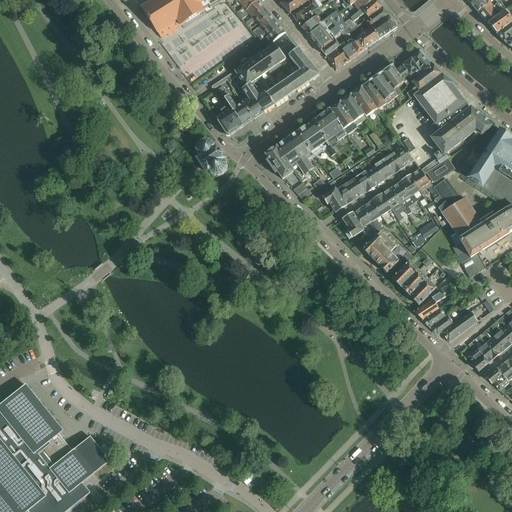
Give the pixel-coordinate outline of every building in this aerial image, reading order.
[(153,0),(149,3),(141,8),(140,8),(149,21),(181,0),(153,0)] [(221,0),(181,0),(149,21),(160,39),(166,35),(167,37),(174,33),(173,31),(180,27),(205,11),(205,12),(217,5),(216,4),(221,0)] [(258,1),(257,0),(241,0),(239,3),(246,10),(246,11),(258,1)] [(285,0),(280,3),(290,15),(314,0),(313,0),(285,0)] [(319,7),(314,0),(290,15),(296,22),(308,14),(313,11),(319,8),(319,7)] [(359,0),(340,0),(346,9),(353,4),(359,0)] [(375,0),(350,19),(344,24),(351,32),(355,29),(351,25),(354,23),(364,14),(367,18),(369,19),(382,9),(375,0)] [(359,0),(353,4),(356,10),(352,13),(349,17),(350,19),(375,0),(359,0)] [(482,0),(466,0),(477,13),(487,5),(482,0)] [(497,0),(482,0),(487,5),(490,4),(500,15),(506,11),(501,5),(498,1),(497,0)] [(246,11),(246,10),(239,16),(242,20),(249,14),(252,18),(252,19),(264,9),(258,1),(246,11)] [(507,10),(510,8),(505,3),(501,5),(506,11),(507,10)] [(487,5),(477,13),(488,25),(500,15),(490,4),(487,5)] [(500,15),(488,25),(496,34),(511,23),(511,16),(510,14),(511,12),(511,6),(510,8),(507,10),(506,11),(500,15)] [(308,14),(296,22),(301,28),(311,21),(309,17),(319,10),(318,9),(319,8),(313,11),(308,14)] [(252,19),(252,18),(246,24),(248,27),(255,21),(258,25),(269,15),(264,9),(252,19)] [(336,12),(322,22),(321,23),(333,38),(341,33),(345,40),(342,42),(344,44),(347,42),(348,43),(356,38),(370,28),(379,40),(397,28),(389,17),(382,9),(369,19),(355,29),(351,32),(344,24),(336,12)] [(269,15),(258,25),(260,28),(254,34),(256,36),(262,31),(263,31),(275,21),(269,15)] [(312,21),(311,21),(301,28),(307,34),(321,23),(322,22),(318,16),(312,21)] [(262,31),(256,36),(259,40),(264,35),(265,34),(267,37),(268,37),(280,27),(275,21),(263,31),(262,31)] [(321,23),(307,34),(321,52),(336,42),(336,41),(333,38),(321,23)] [(511,23),(496,34),(504,42),(511,36),(511,23)] [(268,37),(267,37),(261,42),(263,45),(270,40),(273,43),(285,34),(285,33),(280,27),(268,37)] [(370,28),(356,38),(365,50),(379,40),(370,28)] [(365,50),(356,38),(348,43),(357,56),(365,50)] [(336,42),(321,52),(326,58),(326,57),(333,52),(339,48),(344,44),(342,42),(338,45),(336,42)] [(347,42),(344,44),(339,48),(350,61),(357,56),(348,43),(347,42)] [(246,87),(255,81),(286,59),(276,47),(277,47),(275,45),(234,72),(240,80),(242,83),(246,87)] [(350,61),(339,48),(333,52),(343,66),(350,61)] [(319,76),(298,49),(289,57),(300,72),(301,71),(309,83),(319,76)] [(333,52),(326,57),(336,71),(343,66),(333,52)] [(421,52),(411,59),(423,75),(433,66),(421,52)] [(423,75),(411,59),(408,62),(407,62),(403,64),(404,65),(402,66),(409,76),(407,77),(409,80),(416,75),(418,78),(423,75)] [(402,66),(395,71),(403,81),(405,79),(407,77),(409,76),(402,66)] [(433,66),(423,75),(418,78),(412,84),(415,89),(407,95),(410,100),(413,98),(414,97),(441,74),(433,66)] [(403,81),(395,71),(392,67),(380,75),(395,95),(395,94),(394,92),(405,84),(403,81)] [(301,71),(300,72),(285,82),(285,83),(286,82),(294,94),(295,92),(309,83),(301,71)] [(228,83),(236,78),(234,74),(232,74),(212,87),(212,88),(213,91),(227,81),(228,83)] [(414,97),(413,98),(435,127),(437,127),(440,131),(469,110),(464,104),(465,103),(451,85),(452,84),(441,74),(414,97)] [(395,95),(380,75),(369,83),(386,106),(394,100),(392,97),(395,95)] [(242,83),(240,80),(237,83),(250,103),(244,106),(253,120),(261,115),(261,116),(264,114),(245,87),(246,87),(242,83)] [(255,81),(246,87),(245,87),(264,114),(267,112),(274,107),(266,95),(264,93),(259,97),(251,85),(255,82),(255,81)] [(386,106),(369,83),(361,88),(377,111),(378,112),(379,111),(386,106)] [(288,97),(290,96),(282,85),(283,84),(282,84),(266,95),(274,107),(288,97)] [(253,120),(244,106),(242,104),(236,108),(223,87),(218,90),(231,109),(243,128),(246,125),(253,120)] [(361,88),(351,96),(366,119),(373,114),(375,117),(381,113),(379,111),(378,112),(377,111),(361,88)] [(351,96),(340,103),(356,127),(367,120),(366,119),(351,96)] [(356,127),(340,103),(329,111),(342,130),(347,136),(358,129),(356,127)] [(436,160),(421,172),(423,175),(448,159),(445,156),(475,133),(481,137),(493,127),(493,126),(471,108),(469,110),(440,131),(430,139),(441,155),(440,156),(438,153),(434,156),(436,160)] [(222,115),(216,119),(227,135),(230,136),(236,132),(243,128),(231,109),(227,111),(225,109),(220,112),(222,115)] [(342,130),(329,111),(313,122),(327,142),(330,147),(332,149),(338,146),(336,144),(347,136),(342,130)] [(299,132),(297,133),(314,158),(314,157),(326,150),(327,149),(325,145),(323,147),(322,145),(327,142),(313,122),(305,128),(304,128),(302,128),(300,130),(299,132)] [(446,180),(433,190),(441,200),(444,204),(438,210),(457,237),(469,259),(470,259),(478,254),(478,255),(480,258),(511,237),(511,142),(511,139),(511,138),(499,130),(494,139),(481,158),(472,152),(465,164),(465,163),(457,174),(486,193),(511,208),(505,210),(502,213),(494,216),(493,214),(480,222),(465,199),(462,201),(457,193),(459,191),(456,187),(453,188),(446,180)] [(314,158),(297,133),(296,134),(286,140),(308,172),(308,171),(310,173),(314,170),(309,162),(314,159),(315,159),(314,157),(314,158)] [(416,148),(408,137),(403,140),(411,151),(416,148)] [(400,149),(394,154),(404,168),(414,162),(398,139),(394,142),(400,149)] [(286,140),(276,148),(291,170),(297,167),(304,177),(310,173),(308,171),(308,172),(286,140)] [(210,142),(208,141),(206,141),(204,141),(201,142),(199,143),(197,146),(196,147),(196,149),(196,151),(196,152),(197,155),(199,157),(197,158),(200,163),(203,169),(207,174),(209,172),(211,175),(214,177),(215,177),(217,178),(219,178),(220,177),(222,176),(223,175),(225,174),(226,172),(226,170),(226,167),(226,165),(226,164),(225,163),(224,162),(224,161),(226,160),(216,145),(214,146),(212,144),(210,142)] [(391,155),(391,156),(384,160),(394,175),(396,174),(404,169),(404,168),(394,154),(389,146),(385,148),(389,154),(390,153),(391,155)] [(327,149),(326,150),(331,157),(335,154),(332,149),(330,147),(327,149)] [(291,170),(276,148),(266,155),(266,156),(282,180),(293,172),(291,170)] [(375,154),(371,148),(364,152),(368,158),(375,154)] [(394,175),(384,160),(379,164),(374,157),(370,159),(375,166),(384,181),(394,175)] [(448,159),(423,175),(424,176),(427,174),(433,183),(435,183),(455,170),(448,159)] [(352,162),(346,165),(350,170),(355,166),(352,162)] [(375,187),(365,173),(360,166),(356,168),(361,175),(356,179),(365,194),(367,193),(375,187)] [(375,166),(365,173),(375,187),(384,181),(375,166)] [(337,169),(329,174),(334,180),(341,175),(337,169)] [(420,170),(410,177),(420,192),(423,196),(426,195),(424,193),(432,188),(425,179),(424,176),(423,175),(421,172),(420,170)] [(365,194),(356,179),(349,183),(344,176),(341,178),(346,186),(356,200),(365,194)] [(420,192),(410,177),(410,176),(402,182),(401,183),(411,199),(414,204),(418,202),(414,197),(420,192)] [(321,179),(317,182),(321,188),(326,185),(321,179)] [(321,188),(317,182),(313,185),(317,191),(321,188)] [(346,186),(339,190),(336,185),(334,187),(332,183),(331,184),(335,190),(337,192),(346,206),(356,200),(346,186)] [(411,199),(401,183),(391,189),(401,204),(408,215),(411,213),(408,208),(414,204),(411,199)] [(335,190),(331,184),(322,190),(324,193),(332,188),(333,191),(323,197),(328,205),(329,204),(331,208),(331,209),(332,212),(334,212),(335,213),(346,206),(337,192),(335,190)] [(298,196),(306,190),(302,185),(293,191),(298,196)] [(307,189),(306,190),(298,196),(303,202),(312,196),(311,195),(308,191),(307,189)] [(401,204),(391,189),(381,196),(391,210),(401,204)] [(391,210),(381,196),(373,201),(372,202),(382,217),(389,212),(394,220),(396,218),(391,210)] [(382,217),(372,202),(362,208),(372,223),(382,217)] [(432,202),(425,206),(427,208),(428,210),(435,206),(432,202)] [(372,223),(362,208),(353,214),(369,238),(378,232),(372,223)] [(353,214),(343,221),(349,230),(348,231),(353,238),(361,232),(365,237),(359,240),(361,243),(369,238),(353,214)] [(437,216),(433,218),(440,230),(443,226),(437,216)] [(376,236),(369,243),(362,251),(368,257),(369,256),(380,268),(386,275),(392,280),(409,263),(406,260),(407,259),(404,256),(399,261),(395,258),(395,259),(390,254),(396,248),(395,248),(399,244),(390,235),(386,239),(381,233),(377,237),(376,236)] [(415,246),(417,248),(425,243),(421,236),(415,241),(417,244),(415,246)] [(407,249),(412,255),(416,252),(412,246),(407,249)] [(470,259),(469,259),(461,264),(470,279),(486,269),(480,258),(478,255),(478,254),(470,259)] [(409,262),(409,263),(392,280),(401,289),(418,271),(409,262)] [(427,280),(418,271),(401,289),(409,298),(427,280)] [(427,280),(409,298),(418,306),(436,289),(427,280)] [(433,301),(413,313),(422,321),(439,310),(435,304),(452,294),(450,291),(447,293),(443,295),(442,293),(432,299),(433,301)] [(445,306),(439,310),(422,321),(431,329),(446,318),(442,313),(447,309),(445,306)] [(470,313),(462,319),(442,334),(449,343),(477,323),(472,314),(470,313)] [(448,317),(446,318),(431,329),(438,336),(442,334),(462,319),(459,317),(452,322),(448,317)] [(511,329),(508,325),(502,318),(498,321),(501,325),(501,324),(505,328),(501,332),(511,344),(511,329)] [(495,324),(490,328),(493,331),(494,330),(497,335),(493,338),(504,351),(511,344),(501,332),(495,324)] [(487,330),(483,334),(485,337),(486,336),(489,341),(485,344),(496,358),(504,351),(493,338),(487,330)] [(479,337),(475,340),(477,343),(478,343),(482,347),(477,351),(488,364),(496,358),(485,344),(479,337)] [(488,364),(477,351),(477,350),(468,358),(474,365),(473,366),(478,373),(488,364)] [(511,379),(511,373),(504,364),(497,370),(509,384),(511,388),(511,387),(511,383),(510,381),(511,379)] [(497,370),(487,379),(492,385),(493,384),(499,392),(501,394),(505,390),(504,389),(509,384),(497,370)] [(0,511),(67,511),(90,494),(82,484),(94,474),(109,462),(90,437),(74,450),(72,452),(59,435),(62,432),(25,386),(0,406),(0,511)]
